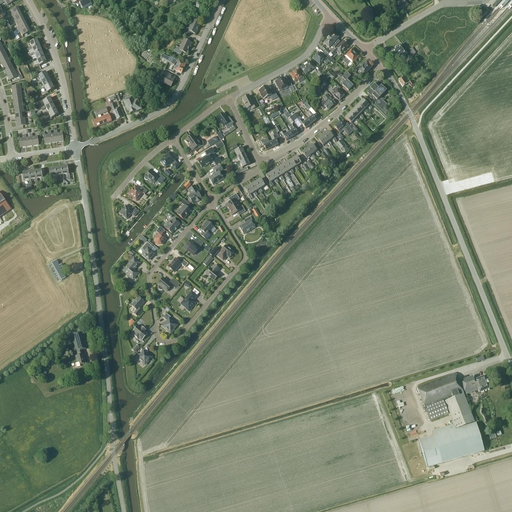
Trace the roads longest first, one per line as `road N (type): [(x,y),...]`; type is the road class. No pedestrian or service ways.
road 1 (tertiary): [(124,511),(74,148)]
road 2 (unclassified): [(511,368),(410,113),(382,66)]
road 3 (residential): [(211,200),(149,275),(158,340),(174,341),(245,256)]
road 4 (unclassified): [(74,148),(170,102),(220,0)]
road 5 (tertiary): [(74,148),(59,70),(28,0)]
road 6 (residential): [(260,159),(305,138),(382,66)]
road 7 (residential): [(228,98),(301,58),(328,16)]
